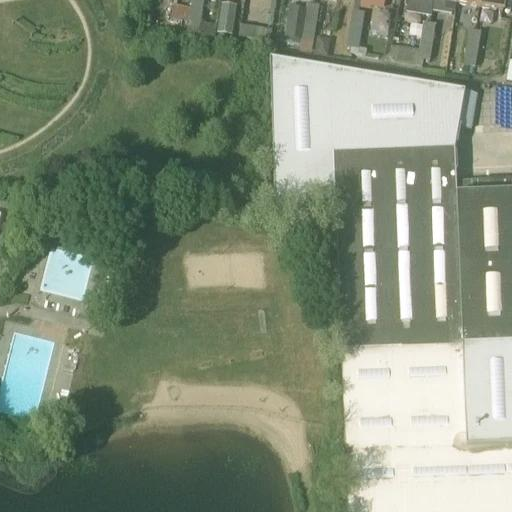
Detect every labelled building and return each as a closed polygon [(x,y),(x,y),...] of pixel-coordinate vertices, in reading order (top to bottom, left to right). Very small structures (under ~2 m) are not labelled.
[(456,6),(456,0),(433,0),(433,2),(432,16),(451,18),(452,15),(455,15),(456,6)] [(456,0),(456,6),(479,10),(480,0),(456,0)] [(502,14),(504,0),(480,0),(479,10),(502,14)] [(232,37),(237,7),(221,4),(216,34),(232,37)] [(202,8),(191,6),(187,36),(198,37),(202,8)] [(307,7),(306,12),(304,24),(316,26),(319,8),(307,7)] [(304,24),(306,12),(290,9),(285,40),(301,42),(304,24)] [(358,51),(364,16),(352,14),(346,50),(358,51)] [(312,44),(316,26),(304,24),(301,42),(312,44)] [(423,31),(421,43),(432,45),(435,27),(423,26),(423,31)] [(271,33),(240,27),(238,39),(269,45),(271,33)] [(469,33),(466,50),(478,52),(480,35),(469,33)] [(418,62),(430,63),(432,45),(421,43),(418,62)] [(475,70),(478,52),(466,50),(463,69),(475,70)] [(268,62),(274,208),(332,210),(345,511),(511,511),(511,198),(510,198),(510,187),(454,189),(453,157),(458,130),(470,132),(476,97),(268,62)]
